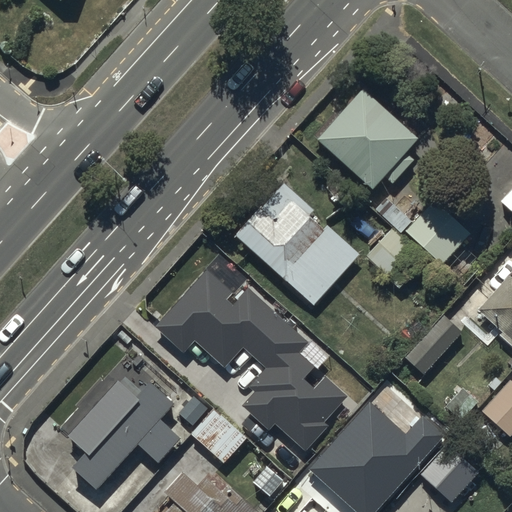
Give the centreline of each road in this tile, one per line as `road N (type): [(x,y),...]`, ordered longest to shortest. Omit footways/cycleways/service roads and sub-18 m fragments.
road 1 (primary): [(322,0),(0,357)]
road 2 (primary): [(53,183),(219,0)]
